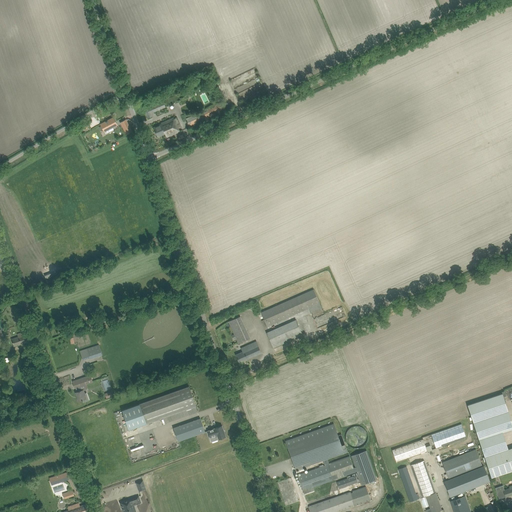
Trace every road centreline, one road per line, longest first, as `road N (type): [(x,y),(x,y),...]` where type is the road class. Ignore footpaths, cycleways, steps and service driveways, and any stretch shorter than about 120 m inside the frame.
road 1 (unclassified): [(147,156),(495,0)]
road 2 (unclassified): [(227,384),(511,258)]
road 3 (track): [(0,222),(100,511)]
road 4 (unclassified): [(227,384),(147,156)]
road 5 (unclassified): [(0,167),(125,92)]
road 6 (unclassified): [(270,511),(227,384)]
